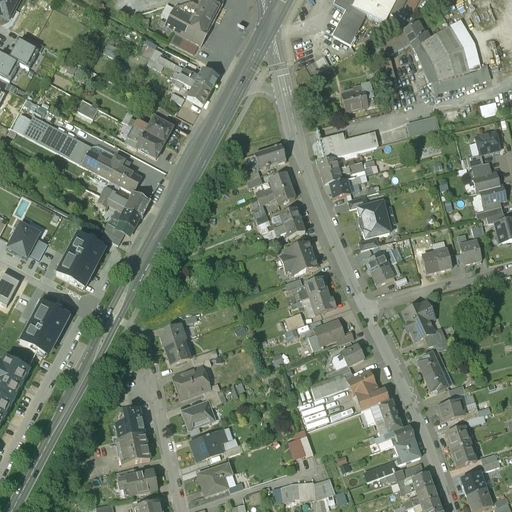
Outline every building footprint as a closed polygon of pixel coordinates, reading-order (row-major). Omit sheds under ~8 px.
[(19,0),(18,0),(0,0),(0,15),(9,20),(19,0)] [(209,0),(208,2),(203,0),(199,8),(191,4),(174,10),(173,10),(167,22),(162,20),(159,27),(188,43),(200,49),(210,29),(221,8),(221,4),(220,1),(218,0),(209,0)] [(388,15),(359,0),(353,0),(352,1),(350,3),(350,5),(350,8),(352,9),(349,16),(346,14),(333,39),(349,47),(362,23),(361,22),(364,17),(383,26),(388,15)] [(337,0),(334,8),(349,16),(352,9),(350,8),(350,5),(350,3),(352,1),(353,0),(337,0)] [(405,0),(359,0),(388,15),(396,19),(405,0)] [(415,12),(421,0),(410,0),(407,7),(415,12)] [(424,36),(417,25),(402,34),(410,46),(413,52),(431,41),(426,34),(424,36)] [(431,41),(413,52),(428,87),(431,86),(469,77),(462,55),(448,32),(431,41)] [(402,34),(374,50),(385,95),(397,92),(389,59),(410,46),(402,34)] [(27,40),(24,46),(38,54),(40,55),(43,48),(27,40)] [(9,48),(4,59),(19,66),(28,72),(38,54),(24,46),(18,43),(14,50),(9,48)] [(200,49),(188,43),(183,51),(197,59),(202,50),(200,49)] [(120,52),(107,46),(103,55),(115,61),(120,52)] [(0,80),(9,85),(19,66),(4,59),(0,56),(0,80)] [(323,58),(304,70),(310,80),(329,69),(323,58)] [(304,70),(299,73),(299,74),(302,84),(310,80),(304,70)] [(197,80),(182,72),(179,77),(194,85),(197,80)] [(197,80),(194,85),(210,94),(218,80),(202,72),(197,80)] [(469,77),(431,86),(434,98),(490,84),(487,72),(469,77)] [(299,74),(293,75),(296,88),(302,84),(299,74)] [(194,85),(179,77),(177,83),(192,91),(194,85)] [(9,85),(0,80),(0,88),(5,91),(9,85)] [(210,94),(194,85),(192,91),(186,101),(202,109),(210,94)] [(369,88),(353,92),(354,96),(341,99),(345,117),(349,116),(350,117),(355,115),(355,114),(367,112),(364,99),(371,97),(369,88)] [(182,106),(185,100),(175,95),(172,101),(182,106)] [(97,111),(82,103),(76,114),(91,122),(97,111)] [(485,120),(501,116),(497,104),(481,108),(485,120)] [(170,115),(158,109),(152,121),(161,126),(164,122),(170,115)] [(129,112),(127,115),(126,115),(121,124),(126,127),(131,118),(131,117),(132,114),(129,112)] [(433,119),(405,125),(408,139),(436,133),(433,119)] [(161,126),(152,121),(147,131),(135,124),(134,125),(132,130),(164,147),(172,131),(166,128),(168,124),(164,122),(161,126)] [(89,153),(41,128),(40,132),(29,126),(23,139),(81,169),(89,153)] [(164,147),(132,130),(125,141),(137,148),(135,152),(140,154),(141,152),(148,155),(147,158),(155,162),(164,147)] [(374,133),(343,141),(342,136),(318,142),(323,164),(334,161),(378,149),(374,133)] [(494,136),(474,141),(478,158),(480,158),(499,153),(494,136)] [(280,148),(253,157),(256,165),(253,171),(251,172),(251,174),(256,172),(256,173),(264,170),(266,171),(268,170),(268,169),(285,163),(280,148)] [(111,164),(89,153),(81,169),(132,196),(141,180),(121,170),(125,164),(114,158),(111,164)] [(478,158),(465,161),(468,171),(471,170),(482,167),(480,158),(478,158)] [(323,164),(316,165),(320,177),(346,170),(345,165),(339,167),(339,168),(336,169),(334,161),(323,164)] [(354,168),(349,169),(351,175),(362,173),(360,166),(354,168)] [(482,167),(471,170),(474,182),(490,178),(487,166),(482,167)] [(346,170),(320,177),(324,188),(340,184),(338,177),(344,176),(344,177),(351,175),(349,169),(346,170)] [(251,174),(244,177),(246,184),(259,180),(256,173),(256,172),(251,174)] [(285,175),(268,182),(272,192),(270,193),(267,192),(263,194),(263,193),(255,196),(257,202),(290,190),(285,175)] [(474,182),(472,182),(476,196),(479,196),(479,195),(498,190),(495,177),(490,178),(474,182)] [(340,184),(324,188),(327,197),(331,196),(333,202),(350,197),(348,188),(361,185),(359,179),(340,184)] [(377,188),(365,191),(367,198),(379,195),(377,188)] [(498,190),(479,195),(479,196),(484,214),(499,210),(498,205),(505,203),(501,189),(498,190)] [(290,190),(257,202),(260,208),(268,205),(267,204),(271,202),(275,200),(278,207),(295,201),(290,190)] [(113,197),(104,193),(100,199),(119,209),(121,205),(122,204),(112,199),(113,197)] [(148,205),(132,196),(126,208),(121,205),(119,209),(140,220),(148,205)] [(364,198),(347,203),(347,204),(349,212),(357,210),(367,208),(364,198)] [(119,209),(100,199),(96,207),(106,211),(108,209),(115,213),(111,219),(120,224),(116,230),(116,231),(124,235),(129,238),(132,230),(134,231),(140,220),(119,209)] [(381,204),(367,208),(357,210),(357,211),(359,219),(360,219),(361,222),(360,223),(361,226),(392,218),(392,217),(391,217),(392,218),(386,219),(384,210),(383,211),(381,204)] [(296,211),(279,217),(282,225),(278,225),(273,227),(275,232),(300,223),(296,211)] [(503,216),(485,220),(487,228),(494,226),(505,223),(503,216)] [(392,218),(361,226),(362,229),(363,229),(364,232),(362,233),(365,242),(365,241),(365,242),(366,242),(375,239),(389,235),(387,229),(388,229),(386,220),(392,218),(392,219),(393,219),(392,218)] [(511,221),(505,223),(494,226),(495,233),(488,235),(495,260),(511,255),(509,245),(506,246),(506,244),(511,242),(511,221)] [(275,232),(273,233),(276,240),(283,238),(284,242),(304,234),(300,223),(275,232)] [(116,230),(108,225),(104,233),(121,242),(124,235),(116,231),(116,230)] [(17,230),(6,250),(26,261),(28,257),(36,241),(39,236),(26,229),(24,233),(17,230)] [(477,230),(471,231),(474,243),(480,242),(477,230)] [(90,271),(102,249),(77,236),(66,257),(55,276),(84,291),(93,273),(90,271)] [(375,239),(366,242),(365,242),(358,244),(360,252),(360,253),(377,248),(375,239)] [(477,247),(467,250),(464,239),(456,241),(463,268),(481,264),(477,247)] [(39,263),(47,247),(36,241),(28,257),(39,263)] [(297,250),(285,254),(284,253),(286,258),(280,260),(281,262),(281,261),(286,274),(285,274),(286,276),(291,274),(293,278),(294,278),(294,276),(305,272),(305,274),(317,269),(315,262),(313,263),(309,252),(311,251),(308,244),(296,248),(297,250)] [(37,267),(46,272),(56,252),(47,247),(39,263),(37,267)] [(46,272),(44,277),(53,282),(55,276),(66,257),(56,252),(46,272)] [(446,253),(433,256),(438,274),(451,271),(446,253)] [(433,256),(421,259),(426,278),(438,274),(433,256)] [(382,257),(365,265),(370,276),(387,269),(382,257)] [(387,269),(370,276),(376,289),(393,281),(387,269)] [(18,285),(2,276),(0,279),(0,305),(6,309),(18,285)] [(405,279),(395,284),(397,289),(407,285),(405,279)] [(321,281),(303,287),(308,301),(326,294),(321,281)] [(299,282),(285,287),(287,294),(302,289),(299,282)] [(326,294),(308,301),(309,304),(314,318),(334,311),(331,302),(328,302),(326,294)] [(308,301),(300,303),(302,309),(306,307),(309,304),(308,301)] [(69,319),(41,304),(19,345),(44,358),(56,336),(59,338),(69,319)] [(425,305),(402,316),(415,343),(423,340),(433,335),(433,334),(425,318),(430,315),(425,305)] [(298,316),(284,321),(288,333),(303,328),(298,316)] [(194,317),(179,322),(181,328),(196,323),(194,317)] [(338,323),(314,332),(320,347),(337,341),(344,339),(343,336),(338,323)] [(179,329),(166,333),(165,336),(166,339),(162,341),(161,343),(164,351),(180,345),(184,344),(179,329)] [(433,335),(423,340),(428,349),(444,345),(437,332),(433,334),(433,335)] [(349,334),(343,336),(344,339),(337,341),(338,344),(336,344),(338,348),(352,343),(349,334)] [(180,345),(164,351),(170,369),(189,362),(189,361),(186,362),(180,345)] [(356,348),(341,355),(341,356),(333,360),(331,364),(335,372),(347,367),(347,369),(348,369),(363,361),(356,348)] [(214,352),(192,360),(194,367),(208,362),(217,359),(214,352)] [(432,356),(421,361),(422,363),(416,366),(423,380),(438,373),(435,367),(436,366),(432,356)] [(25,380),(29,373),(26,371),(26,369),(21,367),(19,368),(4,359),(1,366),(0,365),(0,422),(2,423),(6,417),(3,415),(6,409),(9,411),(15,398),(13,396),(16,390),(19,392),(22,386),(19,384),(23,378),(25,380)] [(194,367),(192,368),(194,373),(200,371),(201,372),(210,368),(208,362),(194,367)] [(335,372),(326,376),(328,381),(349,374),(348,369),(347,369),(347,367),(335,372)] [(194,373),(174,380),(177,391),(204,381),(201,372),(200,371),(194,373)] [(353,380),(346,384),(348,389),(355,386),(359,394),(352,397),(353,398),(356,397),(357,400),(359,402),(379,393),(369,373),(353,380)] [(438,373),(423,380),(429,395),(435,392),(437,395),(447,390),(443,379),(441,380),(438,373)] [(328,381),(308,389),(313,402),(348,389),(346,384),(353,380),(349,374),(328,381)] [(204,381),(177,391),(181,401),(202,394),(207,392),(207,391),(204,381)] [(217,387),(207,391),(207,392),(202,394),(204,399),(204,398),(217,394),(219,393),(217,387)] [(359,402),(355,404),(360,414),(369,411),(389,403),(384,391),(359,402)] [(301,407),(296,393),(290,395),(295,409),(301,407)] [(217,394),(204,398),(206,405),(208,404),(210,411),(221,406),(217,394)] [(389,403),(369,411),(374,425),(396,417),(391,403),(389,403)] [(459,403),(436,411),(441,425),(460,419),(464,418),(463,414),(459,403)] [(206,405),(181,414),(188,433),(210,424),(208,416),(211,414),(210,411),(208,404),(206,405)] [(476,410),(463,414),(464,418),(460,419),(462,424),(479,419),(476,410)] [(117,442),(143,436),(137,411),(119,416),(121,425),(114,427),(117,442)] [(396,417),(374,425),(378,434),(379,439),(383,437),(393,434),(402,431),(396,417)] [(402,431),(393,434),(397,447),(412,441),(414,441),(409,428),(402,431)] [(464,429),(444,436),(450,453),(468,447),(466,440),(467,439),(464,429)] [(220,434),(188,446),(195,465),(222,455),(219,447),(224,445),(220,434)] [(123,467),(149,461),(143,436),(117,442),(123,467)] [(379,439),(363,445),(368,457),(387,450),(383,437),(379,439)] [(306,439),(298,442),(305,461),(313,458),(306,439)] [(412,441),(393,448),(398,461),(395,463),(397,468),(419,460),(412,441)] [(468,447),(450,453),(456,470),(476,463),(472,454),(471,454),(468,447)] [(239,449),(225,453),(228,460),(241,455),(239,449)] [(228,466),(197,477),(204,498),(228,490),(224,479),(231,477),(228,466)] [(392,470),(370,478),(373,483),(393,476),(394,476),(392,470)] [(132,472),(117,475),(119,481),(125,480),(124,479),(133,477),(132,472)] [(133,477),(124,479),(125,480),(119,481),(118,481),(119,490),(126,489),(128,498),(156,493),(152,473),(133,477)] [(394,476),(393,476),(395,483),(406,479),(405,476),(402,477),(401,473),(394,476)] [(427,475),(411,481),(415,493),(431,487),(427,475)] [(479,475),(463,481),(464,487),(462,488),(466,499),(482,493),(480,486),(482,485),(479,475)] [(432,490),(416,495),(418,503),(420,507),(436,501),(432,490)] [(280,491),(271,492),(274,507),(282,506),(280,491)] [(482,493),(466,499),(469,511),(479,511),(489,509),(485,492),(482,493)] [(440,511),(436,501),(420,507),(421,511),(440,511)] [(411,503),(404,506),(406,511),(408,511),(420,507),(418,503),(416,503),(416,502),(412,504),(411,503)]
